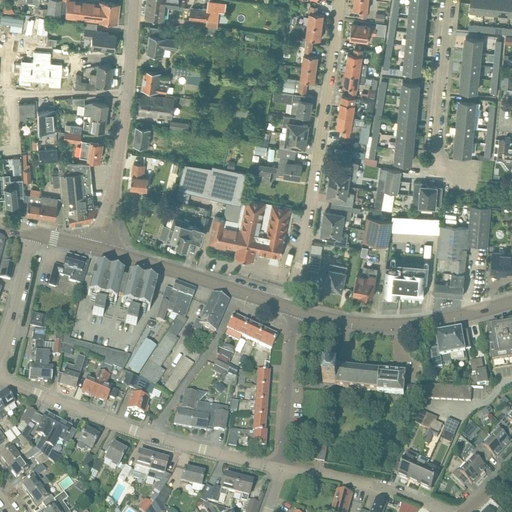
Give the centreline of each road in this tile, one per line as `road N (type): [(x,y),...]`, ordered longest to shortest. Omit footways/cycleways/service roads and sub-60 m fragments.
road 1 (residential): [(292,307),(339,0)]
road 2 (residential): [(281,469),(150,435),(0,378)]
road 3 (secondary): [(292,307),(339,320),(413,323),(511,301)]
road 4 (residential): [(477,173),(432,168),(450,0)]
road 5 (secondary): [(95,248),(292,307)]
road 6 (residential): [(440,511),(388,489),(281,469)]
road 7 (residential): [(281,469),(292,307)]
road 8 (unclassified): [(95,248),(128,94)]
road 9 (residential): [(0,92),(128,94)]
road 10 (unclassified): [(0,349),(30,231)]
